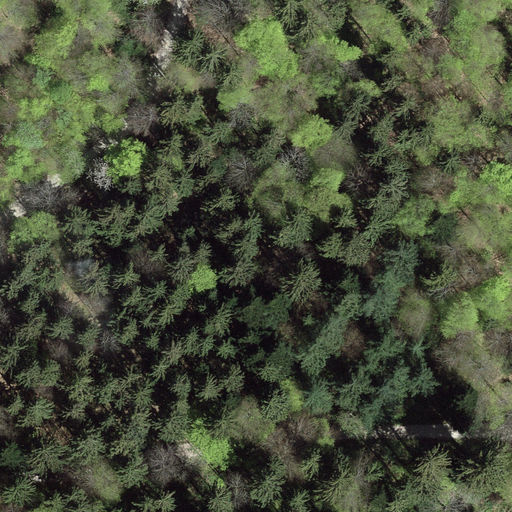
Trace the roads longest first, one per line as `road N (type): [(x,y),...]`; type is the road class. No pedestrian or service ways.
road 1 (track): [(511,431),(313,429),(76,468),(0,468)]
road 2 (track): [(0,220),(101,153),(131,123),(181,0)]
